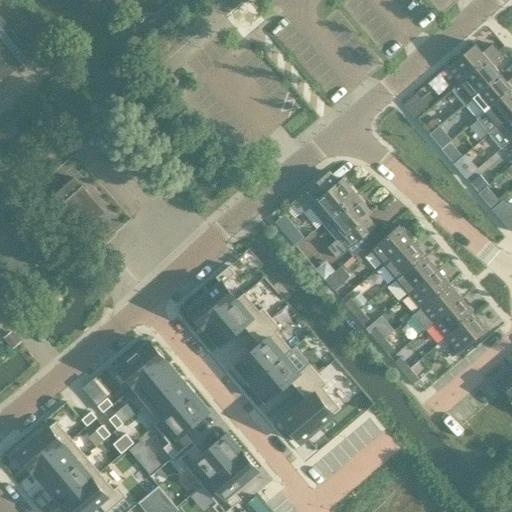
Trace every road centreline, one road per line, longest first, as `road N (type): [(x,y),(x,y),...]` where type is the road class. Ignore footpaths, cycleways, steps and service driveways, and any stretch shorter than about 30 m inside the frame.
road 1 (residential): [(391,441),(314,507),(143,303)]
road 2 (residential): [(337,122),(511,266)]
road 3 (residential): [(186,265),(41,104)]
road 4 (residential): [(186,265),(337,122)]
road 5 (residential): [(0,431),(143,303)]
road 6 (residential): [(337,122),(482,0)]
